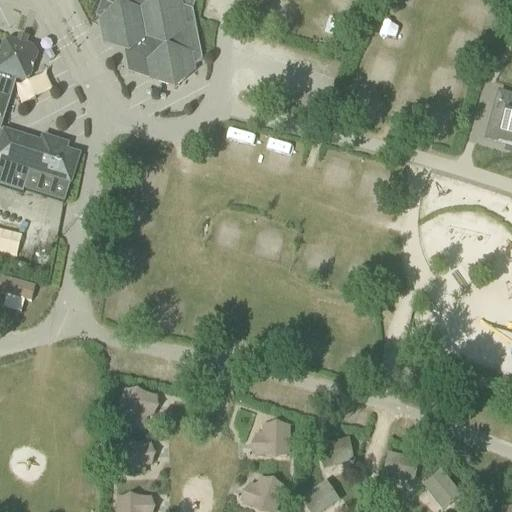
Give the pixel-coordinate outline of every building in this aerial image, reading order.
[(100,20),(98,22),(103,47),(124,54),(128,75),(150,83),(175,92),(196,74),(195,69),(203,61),(192,13),(196,0),(102,0),(96,19),(100,20)] [(374,44),(395,51),(403,26),(382,20),(374,44)] [(461,32),(452,52),(470,60),(480,41),(461,32)] [(0,122),(1,123),(2,123),(15,81),(22,84),(29,80),(37,57),(33,49),(23,46),(10,42),(2,46),(1,51),(0,51),(0,162),(9,166),(30,173),(30,174),(24,192),(64,205),(69,188),(70,187),(71,187),(78,167),(80,161),(81,156),(66,151),(67,147),(42,139),(39,150),(0,137),(0,122)] [(366,55),(356,74),(376,85),(386,65),(366,55)] [(343,110),(363,114),(368,95),(348,91),(343,110)] [(511,96),(499,93),(484,142),(498,146),(498,143),(511,146),(511,149),(507,149),(505,154),(511,156),(511,96)] [(432,130),(451,130),(451,117),(432,117),(432,130)] [(265,141),(263,174),(285,176),(287,143),(265,141)] [(324,174),(348,176),(350,158),(326,155),(324,174)] [(378,191),(383,169),(362,164),(356,186),(378,191)] [(129,168),(127,188),(156,191),(158,171),(129,168)] [(119,228),(139,232),(143,208),(123,205),(119,228)] [(212,236),(239,240),(242,219),(214,216),(212,236)] [(260,246),(277,252),(284,233),(266,227),(260,246)] [(136,269),(139,249),(112,244),(108,264),(136,269)] [(303,254),(300,276),(321,279),(324,257),(303,254)] [(0,278),(0,295),(3,296),(0,309),(18,313),(21,301),(31,303),(35,286),(0,278)] [(135,313),(135,293),(105,293),(105,314),(135,313)] [(156,311),(155,329),(174,331),(176,313),(156,311)] [(197,312),(195,330),(212,332),(214,314),(197,312)] [(279,356),(298,360),(304,334),(285,330),(279,356)] [(118,423),(151,421),(149,395),(117,397),(118,423)] [(245,435),(244,459),(283,461),(284,424),(258,423),(258,435),(245,435)] [(149,444),(115,444),(114,476),(148,477),(149,444)] [(236,505),(249,511),(252,511),(261,496),(273,502),(280,488),(258,477),(246,500),(240,498),(236,505)] [(326,484),(297,497),(303,511),(323,511),(336,506),(326,484)] [(148,511),(149,497),(115,496),(114,511),(148,511)]
